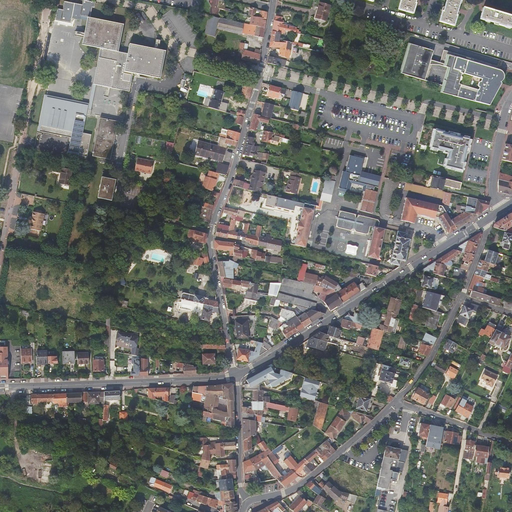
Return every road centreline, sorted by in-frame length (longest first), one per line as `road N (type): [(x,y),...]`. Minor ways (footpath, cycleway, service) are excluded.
road 1 (residential): [(235,375),(208,236),(259,77),(272,7)]
road 2 (secondary): [(235,375),(442,246)]
road 3 (secondary): [(25,386),(235,375)]
road 4 (residential): [(248,505),(305,482),(395,402)]
road 5 (residential): [(351,0),(511,50)]
road 6 (tertiary): [(235,375),(239,483),(248,505)]
road 7 (residential): [(395,402),(461,297)]
road 8 (residential): [(511,443),(395,402)]
